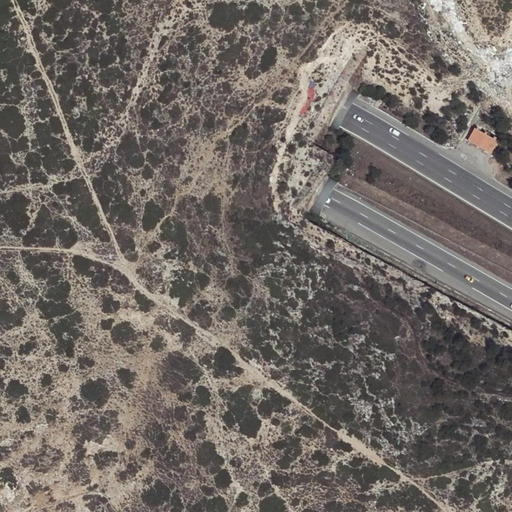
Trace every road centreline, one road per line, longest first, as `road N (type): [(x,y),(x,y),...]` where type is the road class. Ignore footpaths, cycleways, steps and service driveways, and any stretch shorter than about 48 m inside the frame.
road 1 (motorway): [(18,0),(329,198),(511,299)]
road 2 (motorway): [(511,210),(177,0)]
